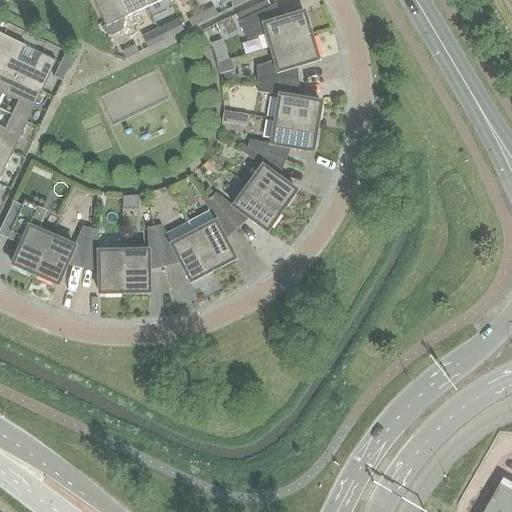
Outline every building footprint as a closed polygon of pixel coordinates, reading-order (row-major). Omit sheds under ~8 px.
[(126,18),(117,0),(91,0),(105,27),(102,28),(102,30),(104,32),(105,33),(106,34),(108,35),(110,35),(112,35),(114,35),(115,35),(117,34),(119,34),(120,32),(122,31),(123,29),(123,28),(124,26),(124,24),(125,18),(126,18)] [(143,0),(117,0),(126,18),(147,8),(143,0)] [(270,49),(310,37),(303,13),(276,21),(275,18),(270,7),(242,20),(252,39),(266,35),(270,49)] [(217,15),(214,8),(201,14),(204,21),(217,15)] [(204,21),(201,14),(188,20),(191,27),(204,21)] [(178,20),(157,30),(163,41),(183,31),(178,20)] [(148,48),(163,41),(157,30),(142,37),(148,48)] [(0,72),(41,92),(56,61),(40,54),(33,68),(18,60),(24,46),(0,34),(0,72)] [(317,61),(310,37),(270,49),(274,62),(261,66),(262,86),(293,83),(292,72),(291,69),(317,61)] [(123,60),(142,52),(138,44),(119,52),(123,60)] [(230,60),(216,64),(219,75),(234,71),(230,60)] [(53,77),(62,81),(69,67),(60,63),(53,77)] [(26,123),(41,92),(0,72),(0,99),(2,95),(18,103),(12,116),(26,123)] [(293,95),(293,83),(262,86),(263,94),(279,97),(275,121),(316,128),(320,103),(293,99),(293,95)] [(249,117),(224,113),(222,125),(247,129),(249,117)] [(0,147),(12,153),(26,123),(12,116),(5,130),(0,127),(0,147)] [(312,152),(316,128),(275,121),(271,145),(255,142),(251,150),(279,162),(284,152),(284,147),(312,152)] [(0,178),(12,153),(0,147),(0,178)] [(275,172),(279,162),(251,150),(248,158),(261,167),(247,187),(281,212),(295,192),(273,175),(275,172)] [(266,232),(281,212),(247,187),(232,207),(219,197),(213,203),(233,226),(241,219),(244,216),(266,232)] [(194,233),(192,234),(212,271),(234,260),(221,235),(225,233),(233,226),(213,203),(207,209),(209,213),(189,223),(194,233)] [(12,266),(34,275),(51,237),(37,231),(44,217),(22,206),(21,208),(14,205),(0,234),(0,236),(20,246),(12,266)] [(155,233),(163,263),(173,260),(177,258),(190,283),(212,271),(192,234),(171,245),(163,231),(155,233)] [(73,247),(51,237),(34,275),(57,285),(68,260),(72,262),(83,264),(90,235),(80,232),(73,247)] [(152,266),(163,263),(155,233),(147,235),(147,252),(123,252),(124,294),(148,293),(148,266),(152,266)] [(99,294),(124,294),(123,252),(98,253),(98,236),(90,235),(83,264),(94,267),(98,267),(99,294)] [(511,511),(511,489),(500,483),(483,511),(511,511)]
